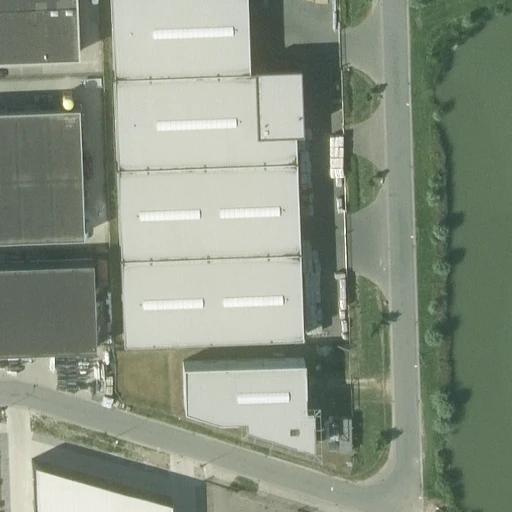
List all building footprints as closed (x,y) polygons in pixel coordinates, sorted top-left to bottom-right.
[(0,0),(0,56),(77,53),(74,0),(0,0)] [(246,0),(110,0),(123,339),(302,333),(294,130),(302,129),(302,117),(299,117),(297,66),(265,67),(265,64),(253,65),(253,66),(249,66),(246,0)] [(78,105),(0,107),(0,237),(84,234),(78,105)] [(92,260),(0,262),(0,349),(95,346),(92,260)] [(305,354),(177,354),(177,398),(211,409),(235,409),(235,418),(313,443),(312,401),(305,401),(305,354)] [(352,450),(353,417),(340,417),(339,450),(352,450)] [(171,511),(172,498),(31,459),(33,511),(171,511)]
